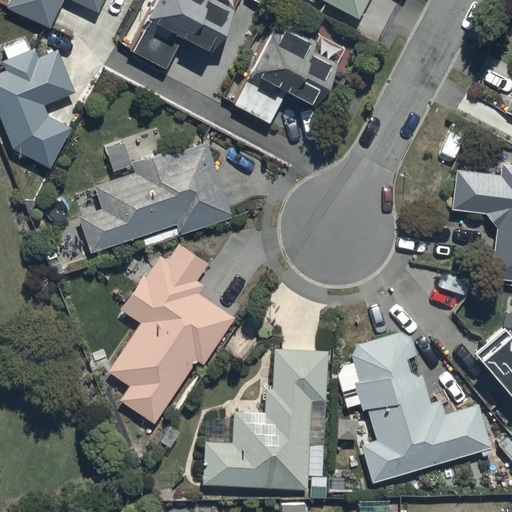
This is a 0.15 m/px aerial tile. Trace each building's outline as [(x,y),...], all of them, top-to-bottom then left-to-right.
[(3,0),(2,3),(47,25),(59,0),(74,0),(95,10),(99,0),(3,0)] [(152,0),(127,48),(164,66),(180,35),(209,50),(230,10),(210,0),(152,0)] [(327,0),(357,16),(365,0),(327,0)] [(275,18),(231,102),(266,121),(283,90),(312,105),(343,46),(318,33),(315,39),(275,18)] [(0,62),(3,69),(0,70),(0,122),(10,148),(43,168),(68,126),(46,113),(42,104),(73,89),(55,48),(39,56),(33,44),(26,47),(21,36),(0,45),(0,50),(3,58),(0,59),(0,62)] [(206,137),(161,152),(160,149),(128,159),(132,170),(95,182),(102,205),(76,214),(88,250),(173,223),(176,231),(231,213),(206,137)] [(498,172),(455,167),(449,207),(484,211),(494,226),(488,275),(511,278),(511,161),(500,160),(498,172)] [(140,275),(118,308),(136,320),(104,368),(126,383),(116,398),(153,423),(196,359),(202,363),(232,318),(196,293),(204,281),(197,276),(206,262),(179,243),(169,258),(159,251),(142,276),(140,275)] [(472,351),(509,394),(511,391),(511,333),(503,324),(472,351)] [(374,436),(351,444),(359,469),(366,467),(370,481),(487,444),(475,404),(444,414),(440,399),(428,403),(408,339),(397,331),(356,340),(350,354),(352,361),(339,364),(334,374),(345,407),(357,403),(360,411),(365,409),(374,436)] [(205,416),(201,481),(305,488),(305,495),(323,497),(324,473),(320,473),(327,349),(273,346),(270,389),(263,388),(261,412),(233,410),(232,417),(205,416)] [(304,511),(304,502),(279,502),(279,511),(304,511)]
